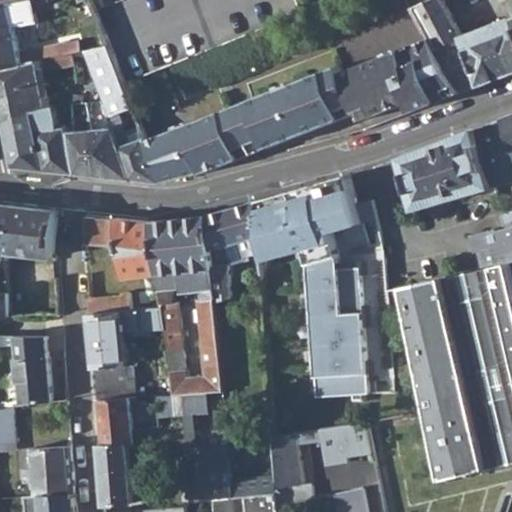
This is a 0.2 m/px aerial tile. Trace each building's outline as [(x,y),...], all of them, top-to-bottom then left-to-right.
[(37,21),(36,11),(33,0),(29,0),(14,3),(0,5),(0,68),(23,64),(21,52),(16,25),(37,21)] [(49,0),(33,0),(36,11),(51,7),(49,0)] [(109,46),(125,83),(167,66),(301,14),(296,0),(116,0),(109,3),(95,9),(109,46)] [(432,37),(461,92),(483,83),(478,68),(470,49),(464,36),(458,25),(443,0),(437,0),(418,13),(432,37)] [(443,0),(458,25),(477,15),(473,6),(475,5),(472,0),(443,0)] [(511,16),(511,18),(464,36),(470,49),(478,68),(483,83),(511,72),(511,0),(509,0),(506,2),(511,16)] [(432,37),(399,50),(398,47),(382,52),(384,56),(341,72),(338,65),(293,82),(292,80),(277,86),(278,88),(246,101),(189,123),(188,121),(174,126),(175,129),(148,140),(164,181),(224,165),(258,152),(357,114),(360,121),(410,102),(445,88),(449,96),(461,92),(432,37)] [(43,47),(21,52),(23,64),(38,61),(73,53),(84,51),(82,40),(66,43),(66,41),(47,45),(43,47)] [(86,51),(112,114),(114,113),(135,106),(125,83),(109,46),(86,51)] [(73,53),(38,61),(40,71),(75,63),(73,53)] [(0,91),(42,82),(40,71),(38,61),(23,64),(0,68),(0,91)] [(0,98),(1,104),(45,95),(42,82),(0,91),(0,98)] [(449,96),(445,88),(410,102),(413,110),(449,96)] [(53,108),(52,105),(50,94),(45,96),(45,95),(1,104),(15,165),(45,168),(34,111),(53,108)] [(89,119),(108,116),(102,102),(87,103),(89,113),(89,119)] [(73,115),(89,113),(87,103),(72,103),(73,115)] [(58,126),(56,105),(52,105),(53,108),(34,111),(45,168),(75,172),(68,131),(67,125),(58,126)] [(117,120),(114,113),(112,114),(108,116),(110,122),(117,120)] [(511,134),(504,118),(403,157),(418,209),(496,185),(506,228),(511,226),(511,134)] [(113,128),(120,147),(129,143),(122,125),(113,128)] [(99,174),(133,178),(120,147),(113,128),(91,129),(99,174)] [(75,172),(99,174),(91,129),(75,130),(68,131),(75,172)] [(147,136),(129,143),(120,147),(133,178),(162,182),(164,181),(148,140),(147,136)] [(263,259),(264,287),(272,285),(272,277),(294,272),(289,250),(364,230),(357,202),(349,175),(259,200),(263,259)] [(363,200),(366,215),(377,212),(374,198),(363,200)] [(209,215),(212,248),(243,241),(248,256),(248,261),(255,260),(263,259),(259,200),(209,215)] [(7,204),(7,250),(53,256),(53,253),(58,210),(7,204)] [(86,244),(112,245),(112,216),(87,213),(86,244)] [(209,215),(179,218),(154,221),(161,275),(164,305),(166,322),(174,396),(225,392),(214,273),(212,248),(209,215)] [(125,279),(161,275),(154,221),(118,217),(120,245),(125,279)] [(493,229),(500,265),(511,262),(511,226),(506,228),(494,230),(493,229)] [(373,228),(364,230),(370,251),(378,249),(373,228)] [(225,263),(232,262),(248,261),(248,256),(243,241),(212,248),(214,264),(225,263)] [(312,262),(320,395),(371,392),(364,266),(343,267),(343,253),(312,262)] [(234,296),(232,262),(225,263),(214,264),(214,273),(217,297),(234,296)] [(431,411),(444,478),(511,462),(511,262),(500,265),(482,269),(405,286),(431,411)] [(0,316),(11,316),(10,300),(10,293),(0,292),(0,316)] [(125,310),(133,308),(132,292),(123,293),(122,296),(90,300),(91,313),(125,310)] [(164,305),(137,308),(138,327),(151,326),(154,324),(166,322),(164,305)] [(133,308),(125,310),(126,328),(138,327),(137,308),(133,308)] [(130,378),(126,328),(125,310),(91,313),(98,401),(103,401),(131,399),(139,398),(138,377),(130,378)] [(18,336),(23,403),(53,401),(48,338),(18,336)] [(103,401),(106,445),(129,444),(135,444),(131,399),(103,401)] [(0,408),(0,442),(9,442),(6,407),(0,408)] [(138,419),(139,429),(161,427),(161,418),(138,419)] [(307,484),(300,451),(323,446),(320,429),(297,433),(275,437),(278,488),(307,484)] [(182,447),(187,501),(217,498),(220,497),(235,496),(230,445),(195,447),(195,442),(181,443),(182,447)] [(101,446),(106,505),(134,502),(129,444),(106,445),(101,446)] [(34,482),(34,495),(75,493),(72,445),(31,448),(33,468),(28,468),(28,483),(34,482)] [(307,484),(278,488),(280,511),(312,506),(317,502),(315,484),(307,484)] [(335,495),(338,511),(369,511),(365,489),(335,495)] [(278,491),(243,495),(235,496),(220,497),(217,498),(218,511),(279,511),(280,511),(278,491)] [(76,511),(75,493),(34,495),(24,496),(24,511),(76,511)]
